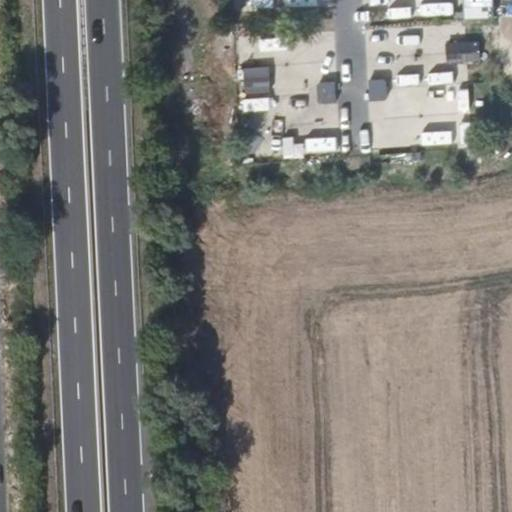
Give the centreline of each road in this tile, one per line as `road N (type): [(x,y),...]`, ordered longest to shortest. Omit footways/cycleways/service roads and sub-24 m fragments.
road 1 (trunk): [(61,0),(86,511)]
road 2 (trunk): [(128,511),(104,0)]
